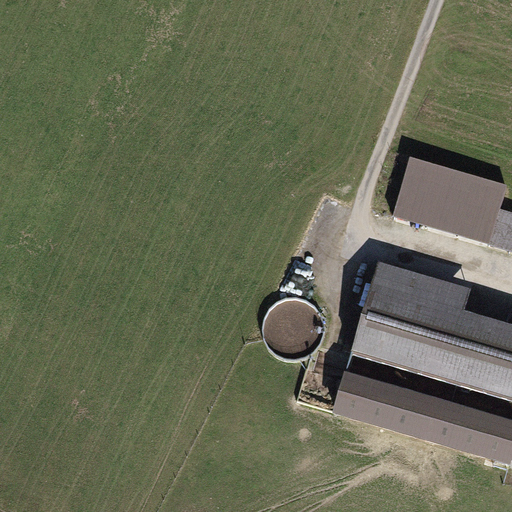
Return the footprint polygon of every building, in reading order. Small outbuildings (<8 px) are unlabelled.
[(507,190),(410,162),(394,219),(511,253),(511,215),(500,212),(507,190)] [(447,287),(378,267),(352,356),(511,402),(511,331),(463,317),(461,324),(451,321),(453,314),(440,310),(447,287)] [(282,302),(268,345),(311,360),(325,317),(282,302)] [(332,409),(342,377),(316,369),(306,401),(332,409)] [(511,454),(511,429),(346,381),(337,414),(509,464),(511,454)]
